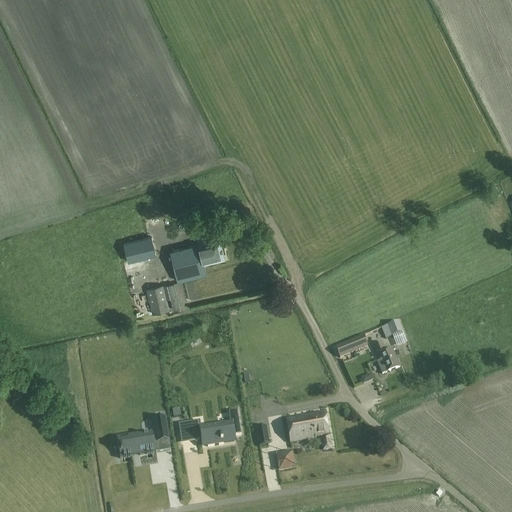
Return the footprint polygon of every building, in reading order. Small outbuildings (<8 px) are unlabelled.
[(492,236),(504,231),(490,193),(478,198),(492,236)] [(143,225),(163,225),(162,211),(154,211),(154,201),(142,201),(143,225)] [(131,227),(119,232),(120,235),(132,231),(131,227)] [(123,244),(128,262),(156,255),(151,238),(123,244)] [(225,258),(220,239),(171,251),(178,281),(205,275),(203,264),(225,258)] [(173,282),(162,285),(166,299),(171,298),(173,309),(180,308),(173,282)] [(146,289),(152,314),(169,310),(166,299),(162,285),(146,289)] [(111,313),(110,301),(91,304),(92,315),(111,313)] [(385,339),(391,337),(402,332),(398,322),(381,328),(385,339)] [(339,358),(367,347),(363,336),(335,347),(339,358)] [(372,346),(376,355),(379,362),(377,362),(381,374),(399,367),(392,351),(394,350),(393,348),(385,351),(381,342),(372,346)] [(314,415),(286,420),(290,442),(320,437),(323,451),(330,450),(323,408),(313,410),(314,415)] [(178,424),(180,436),(181,436),(180,431),(193,429),(195,442),(197,442),(197,441),(201,441),(203,441),(203,440),(207,440),(208,443),(207,443),(207,447),(223,444),(223,443),(234,441),(233,436),(241,435),(237,410),(235,411),(236,411),(238,423),(232,424),(231,424),(231,425),(220,426),(219,426),(218,424),(204,426),(204,429),(201,429),(201,427),(200,427),(194,428),(193,422),(178,424)] [(166,418),(153,420),(157,442),(169,440),(166,418)] [(129,436),(130,441),(120,443),(122,458),(154,453),(151,437),(143,439),(142,434),(129,436)] [(277,464),(292,461),(289,446),(274,449),(277,464)] [(263,451),(184,463),(190,506),(271,494),(269,482),(268,482),(263,451)] [(285,471),(292,469),(290,462),(283,464),(285,471)] [(115,485),(116,502),(154,498),(152,487),(131,490),(130,480),(121,481),(121,484),(115,485)]
